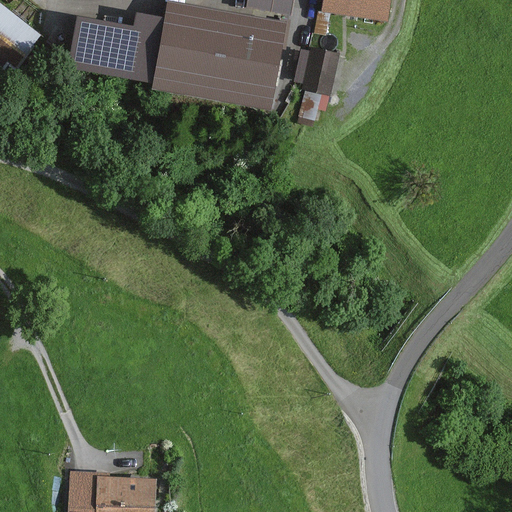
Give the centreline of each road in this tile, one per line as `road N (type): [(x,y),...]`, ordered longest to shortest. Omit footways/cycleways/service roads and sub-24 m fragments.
road 1 (track): [(386,408),(334,387),(286,309),(162,227),(0,158)]
road 2 (unclassified): [(386,511),(379,459),(386,408),(511,238)]
road 3 (track): [(0,276),(24,300),(89,462)]
